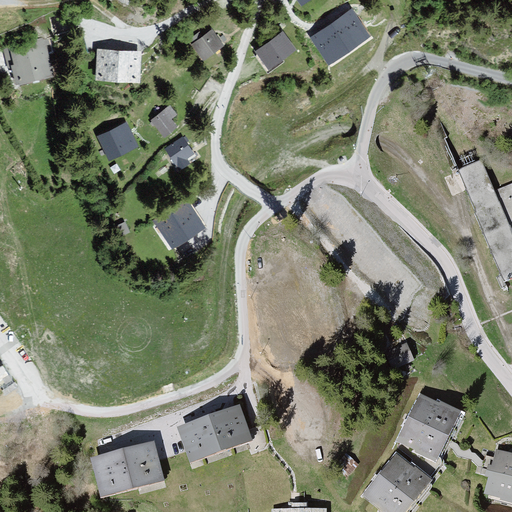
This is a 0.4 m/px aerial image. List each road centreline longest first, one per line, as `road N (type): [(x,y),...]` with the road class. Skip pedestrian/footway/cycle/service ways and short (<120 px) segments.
road 1 (residential): [(35,395),(109,415),(220,379),(244,345),(245,235),(281,203)]
road 2 (unclassified): [(359,172),(435,246),(474,330),(511,384)]
road 3 (unclassified): [(511,78),(410,59),(394,68),(375,99),(359,172)]
road 4 (residential): [(229,97),(222,161),(238,180),(281,203)]
